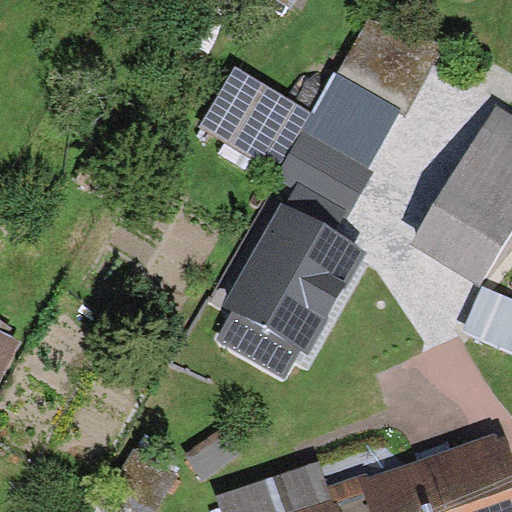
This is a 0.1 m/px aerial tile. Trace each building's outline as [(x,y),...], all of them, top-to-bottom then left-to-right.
[(335,71),(398,106),(437,32),(360,11),(329,68),(335,71)] [(312,110),(235,65),(200,126),(276,169),(301,130),(312,110)] [(301,130),(369,168),(403,109),(398,106),(335,71),(312,110),(301,130)] [(511,230),(511,112),(498,105),(415,242),(481,282),(511,230)] [(301,130),(276,169),(349,214),(375,172),(369,168),(301,130)] [(364,259),(279,211),(225,307),(232,312),(302,351),(310,355),(364,259)] [(511,351),(511,298),(488,287),(466,333),(510,355),(511,351)] [(302,351),(232,312),(219,338),(286,378),(302,351)] [(231,443),(213,415),(178,437),(195,465),(231,443)] [(365,475),(377,511),(511,511),(511,474),(498,432),(365,475)] [(219,511),(255,511),(325,488),(314,457),(212,492),(219,511)] [(325,488),(333,511),(377,511),(365,475),(325,488)] [(333,511),(325,488),(255,511),(333,511)]
